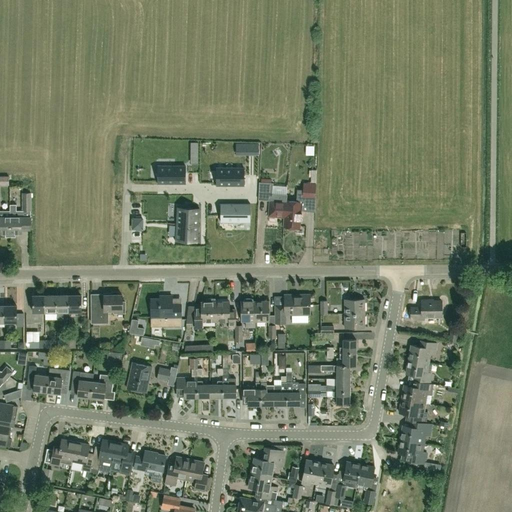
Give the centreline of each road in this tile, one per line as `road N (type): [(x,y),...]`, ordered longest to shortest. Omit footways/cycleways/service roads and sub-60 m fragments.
road 1 (residential): [(401,270),(0,274)]
road 2 (unknown): [(464,82),(125,84)]
road 3 (unclassified): [(491,270),(495,0)]
road 4 (residential): [(33,459),(41,422),(55,410),(225,432)]
road 5 (unknown): [(474,270),(474,93),(464,82)]
road 6 (residential): [(366,433),(401,270)]
road 7 (residential): [(225,432),(366,433)]
road 8 (unknown): [(0,79),(96,105),(125,84)]
road 9 (unknown): [(405,270),(404,181),(391,181),(391,204)]
